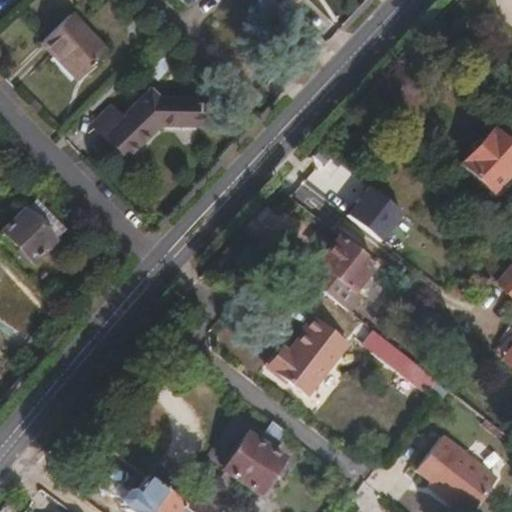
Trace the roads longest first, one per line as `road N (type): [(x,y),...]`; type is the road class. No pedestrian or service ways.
road 1 (primary): [(158,264),(409,0)]
road 2 (unknown): [(133,294),(378,486)]
road 3 (primary): [(0,454),(158,264)]
road 4 (residential): [(158,264),(0,101)]
